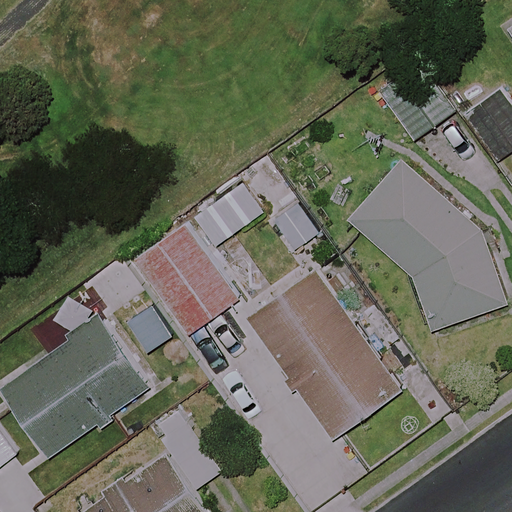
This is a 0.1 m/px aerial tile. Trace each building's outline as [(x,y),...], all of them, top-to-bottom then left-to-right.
[(457,108),(430,69),(384,101),(411,140),(457,108)] [(511,148),(511,112),(498,93),(461,120),(492,163),(511,148)] [(511,301),(488,234),(403,156),(350,214),(415,275),(434,328),(511,301)] [(236,296),(183,224),(136,259),(189,331),(236,296)] [(144,291),(125,262),(99,279),(118,308),(144,291)] [(408,384),(319,264),(250,315),(338,435),(408,384)] [(148,388),(100,319),(3,388),(51,456),(148,388)] [(151,429),(165,450),(76,510),(77,511),(207,511),(195,494),(227,472),(183,407),(151,429)] [(0,463),(19,451),(0,421),(0,463)]
